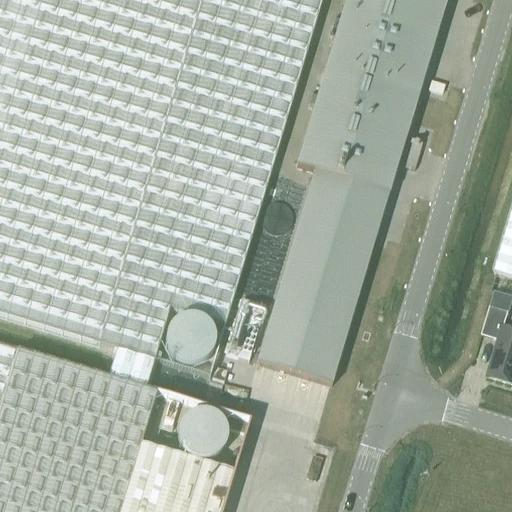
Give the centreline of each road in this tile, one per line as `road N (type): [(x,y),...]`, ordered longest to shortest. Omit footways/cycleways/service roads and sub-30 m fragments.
road 1 (unclassified): [(389,393),(506,0)]
road 2 (unclassified): [(511,430),(389,393)]
road 3 (unclassified): [(354,511),(389,393)]
